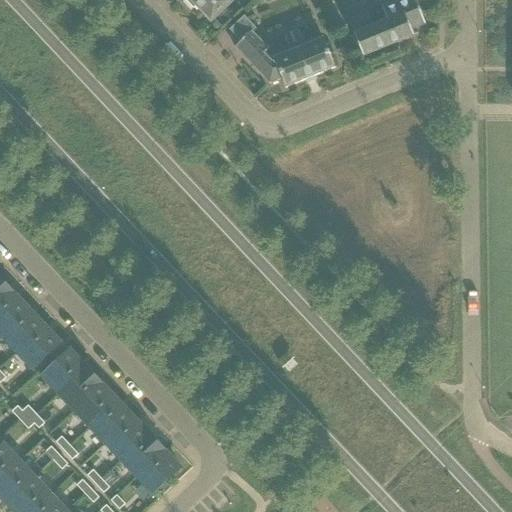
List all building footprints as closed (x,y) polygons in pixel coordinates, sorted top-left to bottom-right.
[(185,0),(193,9),(196,6),(211,22),(232,2),(231,1),(231,0),(185,0)] [(363,57),(410,37),(413,36),(411,30),(425,24),(415,0),(398,0),(394,2),(381,7),(387,21),(372,27),(367,15),(350,22),(355,34),(354,35),(355,38),(363,57)] [(335,68),(327,50),(323,38),(273,59),(275,64),(274,64),(264,54),(267,50),(251,32),(235,47),(269,84),(281,79),(285,89),(335,68)] [(0,305),(13,293),(0,278),(0,305)] [(0,335),(0,336),(28,310),(13,293),(0,305),(0,335)] [(16,353),(44,326),(28,310),(0,336),(16,353)] [(60,344),(44,326),(16,353),(32,370),(60,344)] [(58,395),(86,368),(70,351),(42,377),(58,395)] [(74,411),(102,385),(86,368),(58,395),(74,411)] [(89,428),(117,401),(102,385),(74,411),(89,428)] [(105,445),(133,418),(117,401),(89,428),(105,445)] [(28,406),(22,412),(26,416),(30,421),(36,415),(28,406)] [(26,416),(22,412),(17,407),(11,412),(20,421),(26,416)] [(45,424),(36,415),(30,421),(34,425),(39,430),(45,424)] [(34,425),(30,421),(26,416),(20,421),(28,430),(34,425)] [(121,461),(149,435),(133,418),(105,445),(121,461)] [(136,478),(164,451),(165,451),(149,434),(149,435),(121,461),(136,478)] [(70,446),(62,437),(56,443),(64,452),(70,446)] [(0,480),(20,462),(4,445),(0,448),(0,480)] [(78,455),(70,446),(64,452),(72,461),(78,455)] [(45,453),(53,462),(59,456),(51,447),(45,453)] [(181,468),(164,451),(136,478),(152,495),(181,468)] [(68,465),(59,456),(53,462),(62,471),(68,465)] [(35,479),(20,462),(0,480),(0,497),(7,505),(35,479)] [(101,480),(93,471),(87,476),(95,485),(101,480)] [(13,511),(33,511),(51,495),(35,479),(7,505),(13,511)] [(109,488),(101,480),(95,485),(103,494),(109,488)] [(76,486),(85,495),(91,489),(82,481),(76,486)] [(99,498),(91,489),(85,495),(93,504),(99,498)] [(66,511),(67,511),(51,495),(33,511),(66,511)] [(119,510),(125,505),(117,496),(111,502),(119,510)]
